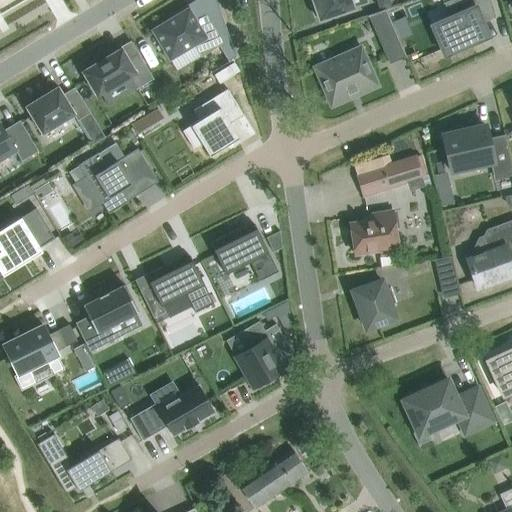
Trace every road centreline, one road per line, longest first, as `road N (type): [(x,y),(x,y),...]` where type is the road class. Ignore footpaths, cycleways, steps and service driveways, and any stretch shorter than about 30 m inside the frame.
road 1 (residential): [(24,298),(249,161),(289,158)]
road 2 (residential): [(289,158),(511,58)]
road 3 (residential): [(322,379),(289,158)]
road 4 (residential): [(133,486),(322,379)]
road 5 (residential): [(322,379),(511,306)]
road 6 (residential): [(289,158),(269,0)]
road 7 (residential): [(393,511),(322,379)]
road 8 (residential): [(0,73),(121,0)]
